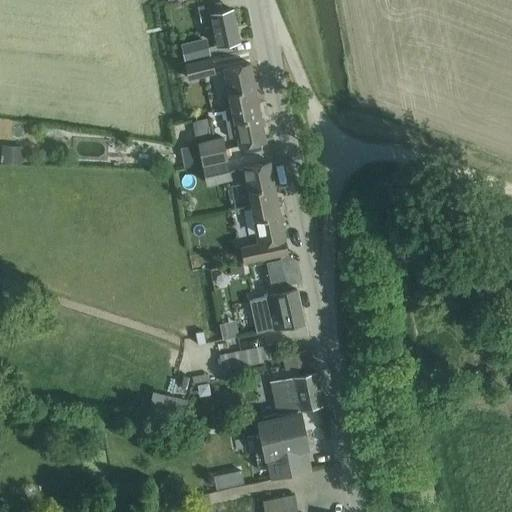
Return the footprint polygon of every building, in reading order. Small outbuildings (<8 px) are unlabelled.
[(221,2),(198,7),(202,22),(211,20),(217,46),(240,41),(233,11),(223,13),(221,2)] [(211,54),(209,43),(201,44),(200,39),(187,42),(190,58),(211,54)] [(188,79),(216,74),(212,56),(184,62),(188,79)] [(223,69),(231,109),(223,110),(229,138),(237,137),(239,148),(268,142),(251,63),(223,69)] [(203,163),(204,166),(228,161),(223,138),(199,143),(200,145),(203,163)] [(3,142),(2,161),(24,162),(24,143),(3,142)] [(200,145),(181,148),(185,167),(203,163),(200,145)] [(231,179),(230,171),(228,161),(204,166),(207,184),(231,179)] [(244,168),(252,207),(279,201),(270,162),(244,168)] [(187,199),(184,203),(186,208),(192,209),(195,204),(193,199),(187,199)] [(252,207),(260,244),(242,248),(246,264),(290,253),(287,241),(287,240),(279,201),(252,207)] [(275,258),(261,261),(264,281),(279,279),(275,258)] [(243,265),(230,267),(231,273),(244,272),(243,265)] [(297,290),(250,300),(257,333),(302,323),(304,323),(297,290)] [(268,345),(219,354),(223,370),(263,362),(263,360),(270,358),(268,345)] [(307,351),(282,357),(286,371),(310,365),(307,351)] [(209,373),(193,376),(194,384),(210,381),(209,373)] [(270,382),(276,413),(286,411),(287,412),(301,409),(301,410),(323,405),(316,373),(280,381),(270,382)] [(165,395),(161,410),(185,416),(189,400),(172,396),(165,395)] [(300,411),(258,420),(266,459),(268,459),(272,478),(309,470),(306,451),(308,451),(300,411)] [(243,471),(234,473),(237,486),(246,485),(243,471)] [(295,494),(264,500),(266,510),(297,504),(295,494)]
